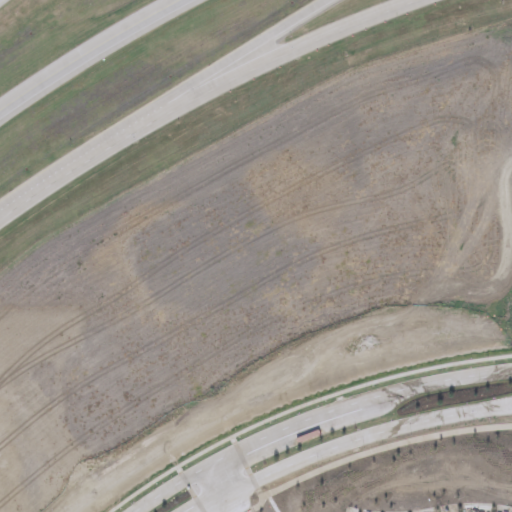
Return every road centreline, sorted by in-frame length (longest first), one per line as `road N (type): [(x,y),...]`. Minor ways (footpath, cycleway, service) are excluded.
road 1 (tertiary): [(511,375),(392,396),(314,421),(147,511)]
road 2 (secondary): [(127,139),(271,66),(429,0)]
road 3 (tertiary): [(214,511),(344,448),(511,406)]
road 4 (motorway): [(127,139),(341,0)]
road 5 (motorway): [(0,119),(193,0)]
road 6 (motorway): [(0,221),(127,139)]
